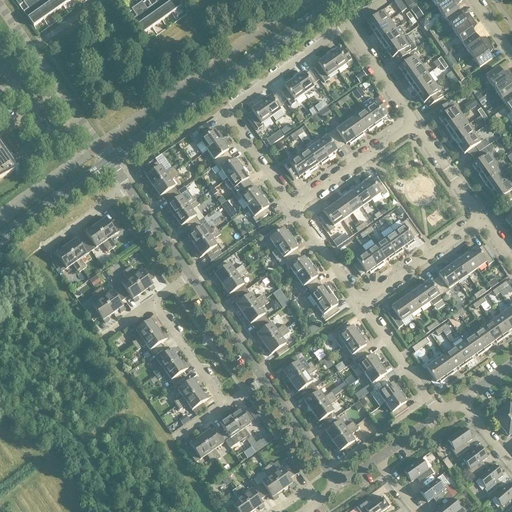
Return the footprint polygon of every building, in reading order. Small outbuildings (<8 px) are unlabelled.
[(43,20),(29,0),(24,0),(23,2),(28,9),(23,12),(33,27),(43,20)] [(37,0),(29,0),(43,20),(53,13),(44,0),(40,0),(38,2),(37,0)] [(63,6),(58,0),(44,0),(53,13),(63,6)] [(172,14),(161,0),(153,0),(156,3),(151,6),(162,21),(172,14)] [(161,0),(172,14),(182,7),(176,0),(161,0)] [(406,9),(399,0),(397,0),(394,3),(401,13),(406,9)] [(430,0),(437,9),(450,0),(430,0)] [(460,2),(458,0),(450,0),(437,9),(446,21),(458,12),(455,8),(460,2)] [(142,2),(136,6),(152,28),(162,21),(151,6),(147,10),(142,2)] [(152,28),(136,6),(131,10),(136,17),(132,20),(142,35),(152,28)] [(411,11),(417,20),(422,16),(416,8),(411,11)] [(366,24),(373,33),(389,21),(383,12),(366,24)] [(461,16),(458,12),(446,21),(454,33),(472,20),(468,14),(461,16)] [(425,19),(419,23),(423,29),(428,25),(428,24),(428,23),(425,19)] [(476,26),(472,20),(454,33),(462,45),(475,36),(472,32),(476,26)] [(395,30),(389,21),(373,33),(379,42),(395,30)] [(400,27),(395,30),(379,42),(385,51),(406,36),(400,27)] [(407,36),(406,36),(385,51),(392,60),(396,57),(399,61),(411,53),(416,49),(407,36)] [(478,40),(475,36),(462,45),(471,57),(489,44),(485,38),(478,40)] [(493,49),(489,44),(471,57),(479,69),(491,60),(489,56),(493,49)] [(333,50),(326,55),(337,71),(346,65),(348,67),(353,63),(342,48),(335,54),(333,50)] [(421,66),(411,53),(399,61),(402,66),(398,69),(405,78),(421,66)] [(452,61),(452,57),(450,54),(444,58),(448,64),(452,61)] [(337,71),(326,55),(319,60),(321,63),(314,69),(324,83),(329,80),(328,78),(337,71)] [(427,75),(421,66),(405,78),(411,87),(427,75)] [(501,73),(498,69),(485,78),(494,90),(511,76),(508,71),(501,73)] [(299,74),(292,79),(304,95),(314,88),(312,85),(316,82),(309,72),(302,77),(299,74)] [(455,79),(450,72),(446,76),(450,82),(455,79)] [(362,79),(358,82),(360,84),(367,79),(363,74),(360,76),(362,79)] [(433,84),(427,75),(411,87),(417,95),(433,84)] [(511,88),(511,76),(494,90),(502,101),(511,94),(511,88),(511,89),(511,88)] [(304,95),(292,79),(286,83),(288,87),(281,92),(291,107),(296,103),(295,101),(304,95)] [(443,98),(433,84),(417,95),(423,105),(428,102),(431,106),(443,98)] [(353,94),(357,100),(364,95),(360,89),(353,94)] [(336,92),(331,96),(334,101),(339,97),(336,92)] [(511,94),(502,101),(511,113),(511,112),(511,94)] [(266,97),(259,102),(271,118),(280,111),(279,109),(283,106),(276,95),(269,101),(266,97)] [(360,106),(364,111),(376,127),(382,123),(380,119),(387,114),(377,100),(374,102),(371,98),(360,106)] [(472,108),(477,105),(473,98),(468,102),(472,108)] [(271,118),(259,102),(252,107),(255,110),(247,116),(258,130),(263,126),(261,125),(271,118)] [(461,117),(451,102),(439,110),(443,116),(439,119),(445,128),(461,117)] [(376,127),(364,111),(355,118),(365,132),(367,131),(368,132),(376,127)] [(297,119),(296,119),(300,124),(304,121),(301,116),(297,119)] [(312,119),(312,120),(316,124),(320,121),(317,116),(312,119)] [(468,126),(461,117),(445,128),(451,137),(468,126)] [(365,132),(355,118),(345,124),(357,141),(364,136),(363,134),(365,132)] [(357,141),(345,124),(336,131),(335,129),(330,133),(340,147),(347,142),(350,145),(357,141)] [(474,134),(468,126),(451,137),(457,146),(474,134)] [(200,142),(207,152),(223,140),(218,133),(215,136),(210,128),(199,136),(203,140),(200,142)] [(502,129),(497,133),(501,138),(506,134),(502,129)] [(266,142),(270,148),(283,138),(279,133),(266,142)] [(340,147),(330,133),(325,136),(326,138),(317,144),(328,161),(335,156),(333,152),(340,147)] [(474,134),(457,146),(464,155),(468,152),(472,158),(484,149),(489,146),(485,140),(480,143),(474,134)] [(228,147),(223,140),(207,152),(214,161),(212,162),(215,167),(230,157),(225,150),(228,147)] [(0,179),(18,170),(0,144),(0,179)] [(328,161),(317,144),(308,151),(318,165),(320,164),(321,166),(328,161)] [(495,164),(484,149),(472,158),(476,163),(472,166),(478,176),(495,164)] [(318,165),(308,151),(298,158),(310,174),(317,169),(316,167),(318,165)] [(235,164),(230,157),(215,167),(219,172),(221,171),(227,180),(243,169),(238,162),(235,164)] [(310,174),(298,158),(289,164),(288,162),(283,166),(293,180),(300,175),(303,179),(310,174)] [(160,167),(157,162),(146,170),(150,174),(145,177),(146,178),(143,179),(146,183),(149,182),(153,188),(176,171),(173,167),(165,173),(160,167)] [(501,173),(495,164),(478,176),(485,184),(501,173)] [(248,175),(243,169),(227,180),(234,189),(232,190),(236,195),(250,185),(245,178),(248,175)] [(179,175),(176,171),(153,188),(157,193),(154,195),(157,199),(160,198),(164,195),(167,200),(178,192),(174,188),(175,188),(170,181),(179,175)] [(507,182),(501,173),(485,184),(491,193),(507,182)] [(363,185),(361,187),(371,201),(380,195),(382,197),(388,193),(377,178),(372,181),(369,178),(362,183),(363,185)] [(511,200),(511,188),(507,182),(491,193),(497,202),(501,199),(505,205),(511,200)] [(255,193),(250,185),(236,195),(239,200),(241,199),(247,208),(263,197),(259,190),(255,193)] [(357,187),(350,192),(362,208),(371,201),(361,187),(359,188),(357,187)] [(181,197),(178,192),(167,200),(171,204),(166,207),(167,207),(164,209),(167,213),(170,212),(174,217),(197,201),(194,197),(186,203),(181,197)] [(362,208),(350,192),(343,197),(344,198),(342,200),(352,214),(362,208)] [(268,204),(263,197),(247,208),(254,218),(252,219),(256,224),(270,214),(265,206),(268,204)] [(339,200),(332,205),(343,221),(352,214),(342,200),(340,201),(339,200)] [(200,205),(197,201),(174,217),(178,223),(175,225),(178,229),(181,228),(185,225),(188,229),(199,222),(195,217),(196,217),(191,211),(200,205)] [(343,221),(332,205),(325,210),(327,213),(319,218),(330,233),(335,229),(334,227),(343,221)] [(396,210),(400,216),(404,213),(400,207),(396,210)] [(102,223),(96,227),(112,250),(116,247),(110,239),(116,234),(121,231),(114,221),(109,224),(106,220),(104,217),(100,220),(102,223)] [(403,227),(394,233),(404,248),(406,246),(407,248),(415,243),(413,240),(418,236),(407,220),(401,224),(403,227)] [(202,227),(199,222),(188,229),(192,234),(187,237),(185,239),(188,243),(190,241),(195,247),(218,231),(215,227),(207,233),(202,227)] [(270,240),(276,250),(292,238),(288,231),(284,234),(279,226),(265,236),(268,242),(270,240)] [(112,250),(96,227),(90,231),(88,229),(84,232),(86,234),(89,238),(84,242),(91,252),(96,249),(102,244),(108,253),(112,250)] [(221,235),(218,231),(195,247),(199,253),(196,255),(199,259),(202,257),(206,254),(209,259),(220,252),(216,247),(217,247),(212,241),(221,235)] [(404,248),(394,233),(384,240),(396,256),(403,251),(402,249),(404,248)] [(72,244),(66,248),(82,271),(86,268),(80,260),(87,255),(86,255),(91,252),(84,242),(79,245),(76,241),(74,238),(70,241),(72,244)] [(292,238),(276,250),(272,253),(282,267),(285,265),(299,255),(294,248),(297,245),(292,238)] [(396,256),(384,240),(375,247),(385,261),(387,260),(389,261),(396,256)] [(385,261),(375,247),(366,253),(377,269),(384,264),(383,263),(385,261)] [(472,249),(465,254),(477,270),(486,263),(488,266),(493,262),(482,247),(475,252),(472,249)] [(82,271),(66,248),(60,252),(59,250),(54,253),(56,255),(59,259),(54,263),(61,273),(66,270),(72,265),(78,274),(82,271)] [(377,269),(366,253),(356,260),(358,262),(353,266),(360,276),(365,273),(369,272),(370,274),(377,269)] [(477,270),(465,254),(458,259),(459,260),(457,262),(467,276),(477,270)] [(304,262),(299,255),(285,265),(288,270),(290,269),(296,278),(312,267),(308,260),(304,262)] [(229,265),(226,261),(216,268),(219,273),(215,276),(212,277),(215,282),(218,280),(222,286),(245,270),(242,266),(234,271),(229,265)] [(454,262),(447,267),(458,283),(467,276),(457,262),(455,264),(454,262)] [(130,267),(126,270),(143,293),(148,289),(150,292),(154,289),(153,286),(150,282),(155,279),(147,268),(143,272),(142,271),(136,276),(130,267)] [(317,274),(312,267),(296,278),(303,288),(306,286),(309,291),(319,283),(314,276),(317,274)] [(458,283),(447,267),(440,272),(442,275),(435,280),(446,296),(451,293),(449,290),(458,283)] [(143,293),(126,270),(122,273),(128,281),(122,286),(117,289),(125,300),(129,296),(132,301),(133,300),(134,303),(138,300),(137,297),(143,293)] [(248,274),(245,270),(222,286),(226,292),(224,293),(227,297),(229,296),(233,293),(236,298),(247,290),(244,286),(239,279),(248,274)] [(447,297),(446,296),(435,280),(427,285),(425,282),(418,287),(429,303),(433,307),(447,297)] [(509,287),(506,282),(496,289),(499,294),(509,287)] [(324,291),(319,283),(309,291),(312,295),(309,297),(316,307),(333,295),(328,288),(324,291)] [(429,303),(418,287),(411,292),(412,294),(410,295),(420,310),(429,303)] [(101,288),(97,291),(113,314),(119,310),(120,313),(125,310),(123,307),(120,303),(125,300),(117,289),(113,293),(113,292),(106,297),(101,288)] [(250,295),(247,290),(236,298),(240,302),(236,305),(236,306),(233,307),(236,311),(239,310),(243,316),(266,299),(263,295),(255,301),(250,295)] [(274,294),(273,295),(283,308),(289,304),(279,290),(274,294)] [(113,314),(97,291),(93,294),(98,302),(92,307),(88,310),(95,321),(100,317),(103,322),(103,321),(104,324),(109,321),(107,318),(113,314)] [(337,302),(333,295),(316,307),(323,316),(321,317),(325,322),(339,312),(336,307),(335,303),(337,302)] [(407,295),(400,300),(411,316),(420,310),(410,295),(408,297),(407,295)] [(269,303),(266,299),(243,316),(247,321),(244,323),(247,327),(250,326),(254,323),(257,327),(268,320),(265,316),(265,315),(260,309),(269,303)] [(411,316),(400,300),(393,305),(395,308),(387,314),(398,329),(404,326),(402,323),(411,316)] [(511,311),(511,309),(501,316),(511,331),(511,330),(511,311)] [(511,331),(501,316),(492,323),(503,339),(510,334),(509,332),(511,331)] [(132,343),(135,347),(158,331),(154,325),(156,324),(153,319),(151,321),(150,321),(146,324),(143,319),(133,326),(136,331),(140,337),(132,343)] [(271,325),(268,320),(257,327),(261,332),(256,335),(257,335),(254,337),(257,341),(260,340),(264,345),(287,329),(284,325),(276,331),(271,325)] [(503,339),(492,323),(482,329),(493,344),(495,342),(496,344),(503,339)] [(333,334),(336,339),(334,340),(341,350),(345,347),(361,336),(356,329),(353,331),(348,324),(333,334)] [(290,333),(287,329),(264,345),(268,351),(265,353),(268,357),(271,355),(271,356),(275,353),(279,357),(289,350),(285,345),(286,345),(281,339),(290,333)] [(493,344),(482,329),(473,336),(484,352),(492,347),(490,345),(493,344)] [(162,337),(158,331),(135,347),(137,351),(146,345),(150,352),(154,356),(164,349),(161,344),(165,341),(167,339),(164,335),(162,337)] [(366,343),(361,336),(345,347),(351,356),(350,357),(353,362),(368,352),(362,345),(366,343)] [(484,352),(473,336),(464,342),(474,357),(476,355),(477,357),(484,352)] [(425,346),(421,342),(412,349),(415,353),(425,346)] [(474,357),(464,342),(454,349),(466,365),(473,360),(472,358),(474,357)] [(167,354),(164,349),(154,356),(157,361),(161,367),(153,373),(156,377),(179,361),(175,355),(177,353),(174,349),(172,351),(171,351),(167,354)] [(466,365),(454,349),(445,356),(455,370),(457,369),(459,370),(466,365)] [(373,359),(368,352),(353,362),(357,367),(358,366),(365,375),(381,364),(376,357),(373,359)] [(455,370),(445,356),(436,362),(447,378),(454,373),(453,372),(455,370)] [(298,363),(294,358),(284,365),(287,370),(283,373),(281,375),(284,379),(286,377),(290,383),(314,367),(311,363),(302,369),(298,363)] [(183,367),(179,361),(156,377),(158,381),(167,375),(171,381),(174,386),(185,379),(182,374),(186,371),(188,369),(185,365),(183,367)] [(447,378),(436,362),(426,369),(435,382),(438,380),(440,383),(447,378)] [(386,371),(381,364),(365,375),(371,385),(370,386),(373,391),(388,381),(383,373),(386,371)] [(316,371),(314,367),(290,383),(294,389),(292,391),(295,395),(297,393),(298,393),(302,390),(305,395),(315,388),(312,383),(308,377),(316,371)] [(188,383),(185,379),(174,386),(178,391),(182,397),(174,403),(176,407),(200,391),(195,385),(198,383),(195,379),(192,381),(192,380),(188,383)] [(393,388),(388,381),(373,391),(377,396),(378,395),(385,404),(401,393),(396,386),(393,388)] [(356,395),(355,396),(359,401),(373,391),(370,386),(369,385),(356,395)] [(319,393),(315,388),(305,395),(308,400),(304,403),(302,405),(305,409),(307,407),(311,413),(334,397),(332,393),(323,399),(319,392),(319,393)] [(204,396),(200,391),(176,407),(179,411),(188,405),(192,411),(195,416),(206,409),(202,404),(207,401),(209,399),(206,395),(204,396)] [(406,399),(401,393),(385,404),(391,413),(390,414),(393,419),(408,409),(403,402),(406,399)] [(337,401),(334,397),(311,413),(315,419),(313,420),(316,425),(318,423),(319,423),(323,420),(326,425),(336,418),(333,413),(329,407),(337,401)] [(500,413),(493,419),(497,423),(496,424),(495,424),(499,429),(511,418),(511,409),(510,406),(511,404),(508,399),(496,408),(500,413)] [(236,413),(230,417),(246,441),(250,438),(244,429),(251,425),(250,425),(255,421),(248,411),(243,414),(240,410),(238,408),(234,411),(236,413)] [(246,441),(230,417),(224,421),(223,419),(218,422),(220,424),(220,425),(223,429),(218,432),(225,442),(230,439),(236,435),(242,443),(246,441)] [(340,422),(336,418),(326,425),(329,430),(325,433),(323,434),(326,439),(328,437),(332,443),(355,426),(353,422),(344,428),(340,422)] [(511,418),(499,429),(503,434),(505,433),(508,437),(511,433),(511,418)] [(358,430),(355,426),(332,443),(336,449),(334,450),(337,454),(339,453),(344,450),(347,455),(357,447),(354,443),(350,436),(358,430)] [(206,434),(200,438),(217,461),(220,459),(215,450),(221,446),(225,442),(218,432),(213,435),(210,431),(209,429),(204,432),(206,434)] [(472,440),(464,429),(447,441),(455,451),(453,452),(457,458),(468,450),(465,445),(472,440)] [(217,461),(200,438),(194,442),(193,440),(188,443),(190,445),(190,446),(193,450),(188,453),(195,463),(200,460),(207,456),(212,464),(217,461)] [(480,463),(487,458),(479,448),(462,460),(470,470),(468,471),(472,477),(484,468),(480,463)] [(428,470),(420,460),(403,472),(411,483),(418,478),(422,483),(433,475),(429,469),(428,470)] [(291,463),(287,466),(294,476),(299,473),(291,463)] [(270,465),(266,468),(282,491),(288,487),(289,489),(294,486),(292,484),(289,480),(294,476),(287,466),(282,469),(276,474),(270,465)] [(495,482),(502,477),(494,466),(478,479),(486,489),(484,490),(488,496),(499,487),(495,482)] [(282,491),(266,468),(262,471),(268,479),(261,484),(262,484),(257,487),(264,497),(269,494),(272,498),(274,501),(278,498),(276,495),(282,491)] [(434,498),(438,503),(449,494),(450,496),(453,494),(449,488),(446,490),(445,489),(444,490),(436,480),(419,492),(427,503),(434,498)] [(511,500),(511,499),(511,487),(509,484),(493,498),(502,507),(500,509),(502,511),(506,511),(511,507),(511,500)] [(240,486),(236,489),(252,511),(258,508),(260,510),(264,507),(262,505),(259,501),(264,497),(257,487),(252,490),(246,495),(240,486)] [(252,511),(236,489),(232,492),(238,500),(232,505),(227,508),(229,511),(252,511)] [(357,508),(350,511),(383,511),(390,507),(382,497),(375,503),(371,498),(369,500),(357,508)] [(464,511),(462,508),(460,510),(452,500),(436,511),(464,511)]
